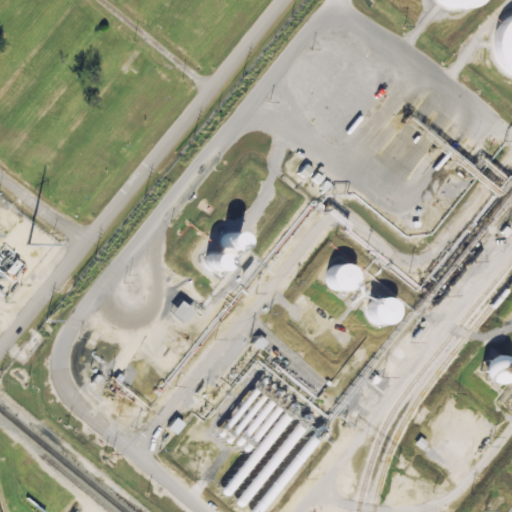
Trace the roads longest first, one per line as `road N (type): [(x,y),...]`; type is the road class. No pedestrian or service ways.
road 1 (residential): [(0,351),(283,0)]
road 2 (residential): [(212,89),(103,0)]
